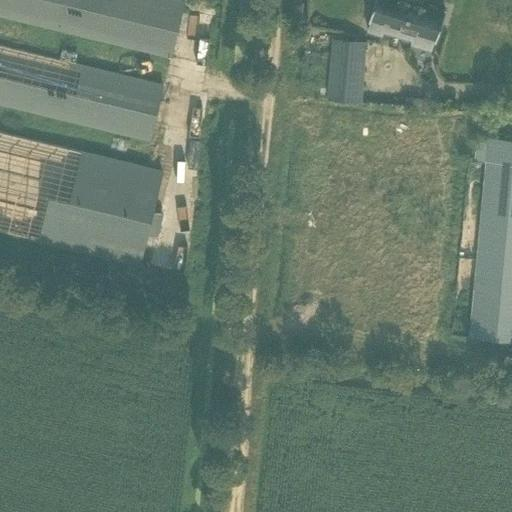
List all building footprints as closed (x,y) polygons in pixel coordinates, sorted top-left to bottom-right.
[(0,0),(0,103),(152,134),(164,77),(0,44),(0,16),(173,51),(183,0),(0,0)] [(416,0),(376,0),(367,31),(381,36),(382,31),(410,40),(412,33),(436,40),(445,9),(416,0)] [(359,102),(363,62),(366,42),(334,38),(327,98),(359,102)] [(422,107),(423,98),(408,97),(407,106),(422,107)] [(0,129),(0,230),(142,261),(163,163),(0,129)] [(486,161),(470,337),(511,340),(511,138),(489,136),(488,142),(477,141),(476,160),(486,161)]
